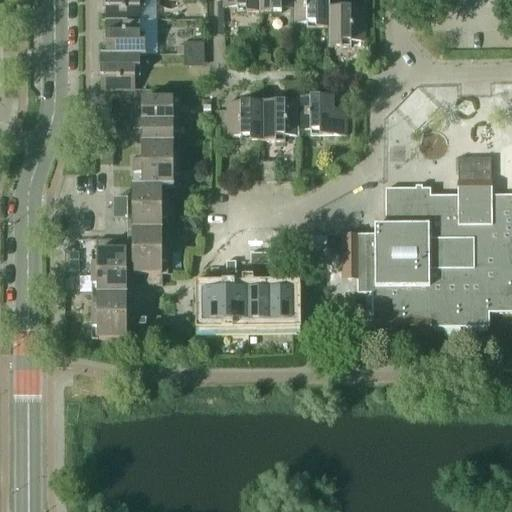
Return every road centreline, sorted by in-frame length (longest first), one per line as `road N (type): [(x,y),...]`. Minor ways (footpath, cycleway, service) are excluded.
road 1 (tertiary): [(25,511),(25,206),(50,123),(52,0)]
road 2 (residential): [(225,218),(300,217),(299,208),(371,168),(374,111),(391,92),(393,60)]
road 3 (residential): [(511,72),(423,76),(393,60)]
